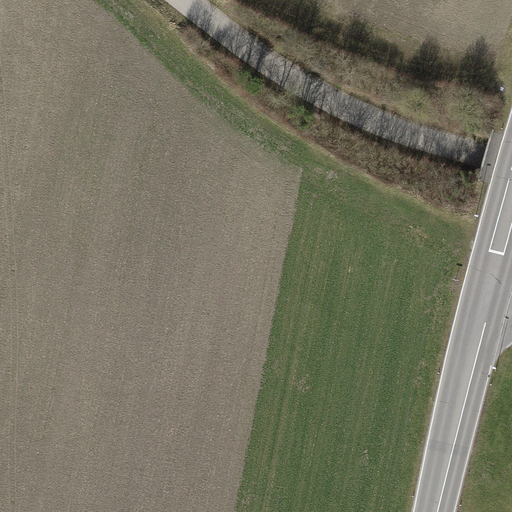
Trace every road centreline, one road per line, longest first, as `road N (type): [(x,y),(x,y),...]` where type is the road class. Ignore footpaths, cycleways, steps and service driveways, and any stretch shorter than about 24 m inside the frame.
road 1 (unclassified): [(511,163),(357,113),(257,58),(178,0)]
road 2 (secondary): [(490,282),(437,511)]
